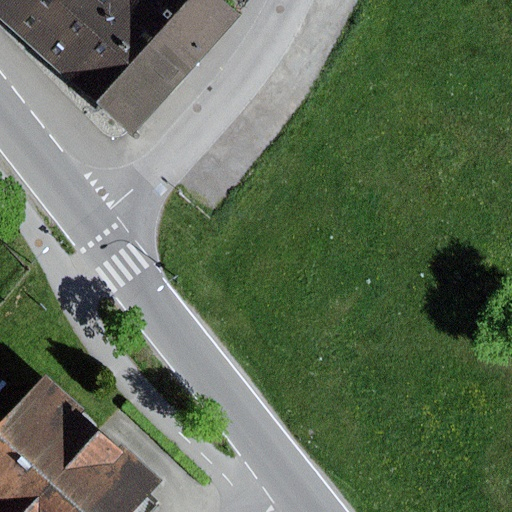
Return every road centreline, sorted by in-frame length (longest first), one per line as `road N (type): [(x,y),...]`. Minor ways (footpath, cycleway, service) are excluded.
road 1 (secondary): [(309,480),(102,229)]
road 2 (residential): [(301,0),(277,42),(150,190),(102,229)]
road 3 (secondary): [(102,229),(0,99)]
